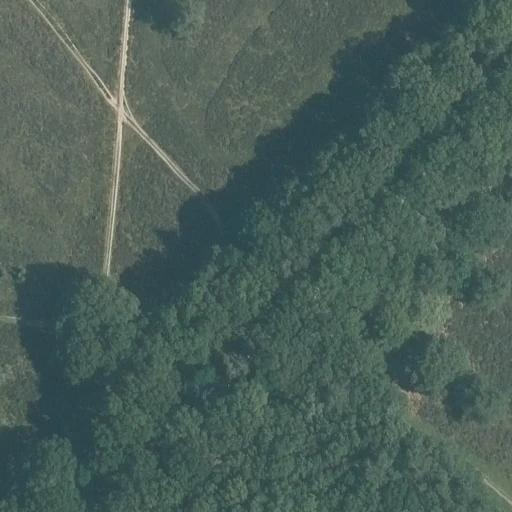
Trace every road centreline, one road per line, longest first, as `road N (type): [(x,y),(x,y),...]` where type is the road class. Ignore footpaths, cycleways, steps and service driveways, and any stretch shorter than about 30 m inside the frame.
road 1 (track): [(277,321),(511,71)]
road 2 (track): [(99,511),(277,321)]
road 3 (track): [(481,511),(316,371)]
